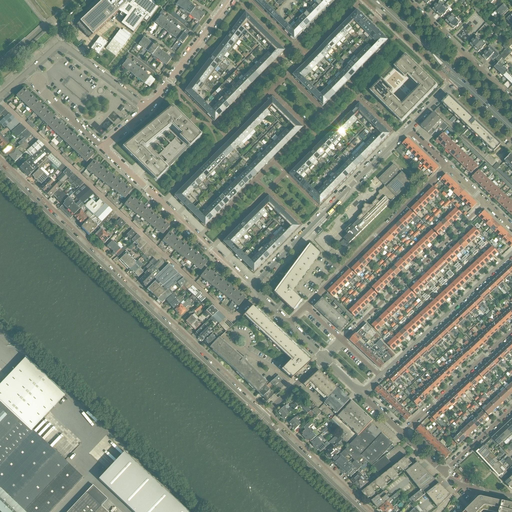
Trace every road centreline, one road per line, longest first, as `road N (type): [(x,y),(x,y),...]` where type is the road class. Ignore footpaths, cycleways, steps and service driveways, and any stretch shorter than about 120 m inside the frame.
road 1 (secondary): [(263,419),(0,169)]
road 2 (residential): [(251,288),(408,128)]
road 3 (residential): [(251,288),(102,147)]
road 4 (residential): [(342,340),(485,202)]
road 5 (residential): [(306,306),(447,166)]
road 6 (residential): [(146,108),(61,46),(0,98)]
road 7 (residential): [(511,253),(380,375)]
road 8 (unknown): [(0,348),(36,363),(71,393),(91,473)]
road 9 (residential): [(402,433),(511,331)]
road 10 (residential): [(511,97),(408,0)]
road 11 (residential): [(146,108),(230,0)]
road 12 (secondary): [(360,511),(263,419)]
